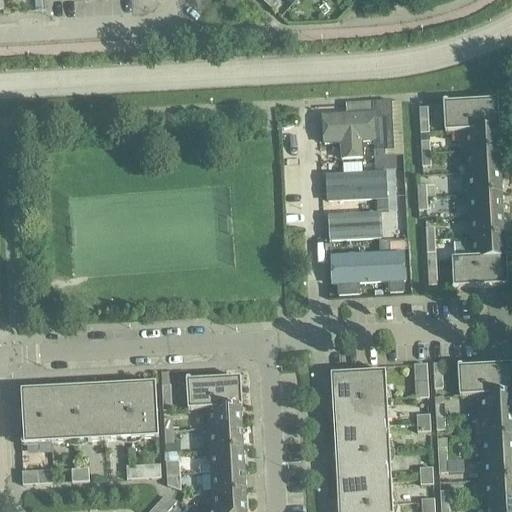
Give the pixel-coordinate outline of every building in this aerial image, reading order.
[(269,0),(265,5),(271,10),(277,3),(273,0),(269,0)] [(497,102),(470,104),(472,132),(498,131),(499,131),(497,102)] [(445,134),(464,133),(472,132),(470,104),(444,105),(445,134)] [(373,110),(321,112),(322,142),(340,141),(341,155),(362,156),(362,139),(374,138),(373,110)] [(427,110),(419,110),(420,136),(429,135),(427,110)] [(498,131),(472,132),(464,133),(465,154),(499,152),(498,131)] [(429,143),(421,144),(421,157),(430,156),(429,143)] [(499,152),(465,154),(467,175),(500,173),(499,152)] [(430,156),(421,157),(422,169),(431,169),(430,156)] [(386,172),(326,172),(326,197),(386,197),(386,172)] [(500,173),(467,175),(468,196),(502,194),(500,173)] [(425,187),(423,187),(417,187),(417,199),(426,199),(425,187)] [(502,194),(468,196),(469,218),(503,216),(502,194)] [(426,199),(417,199),(418,212),(427,212),(426,199)] [(379,213),(328,216),(329,238),(380,235),(379,213)] [(503,216),(469,218),(470,239),(504,237),(503,216)] [(434,230),(425,230),(426,241),(435,241),(434,230)] [(504,237),(470,239),(471,260),(479,259),(506,258),(504,237)] [(435,241),(426,241),(427,255),(435,255),(435,241)] [(383,254),(329,255),(330,280),(391,279),(391,265),(383,265),(383,254)] [(506,258),(479,259),(481,288),(508,286),(506,258)] [(452,261),(454,289),(454,290),(481,288),(479,259),(471,260),(452,261)] [(436,262),(427,263),(428,288),(437,288),(436,262)] [(443,391),(442,365),(433,366),(434,391),(443,391)] [(427,366),(414,367),(416,401),(429,400),(427,366)] [(511,367),(485,368),(487,397),(511,395),(511,367)] [(460,398),(479,397),(487,397),(485,368),(458,370),(460,398)] [(331,377),(338,511),(387,511),(386,498),(392,497),(390,464),(384,464),(383,445),(389,445),(387,411),(381,411),(380,392),(386,392),(385,374),(331,377)] [(240,380),(213,382),(215,410),(241,409),(242,409),(240,380)] [(188,412),(207,411),(215,410),(213,382),(186,383),(188,412)] [(140,440),(158,439),(155,385),(21,392),(24,446),(68,444),(68,439),(87,438),(88,443),(121,441),(121,436),(140,435),(140,440)] [(162,392),(163,413),(172,413),(171,392),(162,392)] [(511,395),(487,397),(479,397),(480,419),(511,417),(511,395)] [(444,407),(435,407),(436,421),(445,421),(444,407)] [(241,409),(215,410),(207,411),(208,432),(242,430),(241,409)] [(430,434),(430,417),(416,418),(417,435),(430,434)] [(511,417),(480,419),(481,440),(511,438),(511,417)] [(164,434),(173,433),(172,420),(163,421),(164,434)] [(445,421),(436,421),(436,433),(445,432),(445,421)] [(242,430),(208,432),(209,452),(243,451),(242,430)] [(164,434),(165,446),(165,455),(176,455),(175,447),(174,446),(173,433),(164,434)] [(511,438),(481,440),(482,462),(511,459),(511,438)] [(446,450),(437,450),(438,464),(447,463),(446,450)] [(243,451),(209,452),(211,473),(245,471),(243,451)] [(511,459),(482,462),(484,483),(511,481),(511,459)] [(166,475),(179,475),(179,463),(166,464),(166,475)] [(447,463),(438,464),(439,476),(448,475),(447,463)] [(160,479),(160,466),(130,468),(131,481),(160,479)] [(72,484),(92,483),(91,470),(71,471),(72,484)] [(433,487),(432,470),(419,470),(420,487),(433,487)] [(245,471),(211,473),(212,494),(246,492),(245,471)] [(22,487),(56,485),(55,472),(22,474),(22,487)] [(166,475),(167,488),(180,487),(179,475),(166,475)] [(511,481),(484,483),(485,504),(511,502),(511,481)] [(246,492),(212,494),(213,510),(218,511),(246,511),(248,511),(248,503),(247,503),(246,492)] [(449,493),(440,493),(440,507),(449,506),(449,493)] [(168,511),(173,507),(163,498),(154,509),(157,511),(168,511)] [(511,511),(511,502),(485,504),(485,511),(511,511)]
